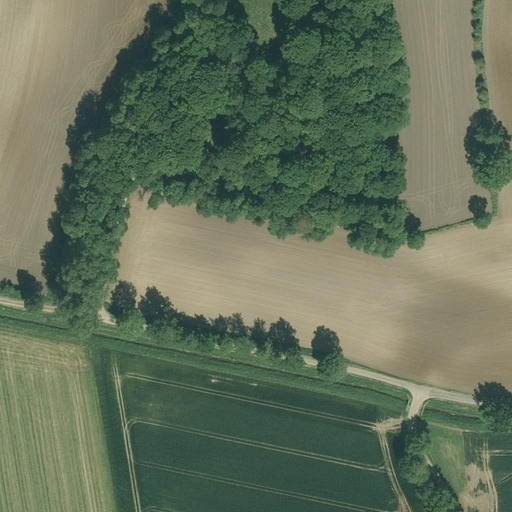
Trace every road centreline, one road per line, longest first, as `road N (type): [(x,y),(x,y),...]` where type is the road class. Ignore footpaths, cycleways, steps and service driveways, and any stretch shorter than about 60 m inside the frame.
road 1 (residential): [(88,314),(417,389)]
road 2 (unknown): [(128,187),(98,317)]
road 3 (residential): [(449,511),(414,444),(417,389)]
